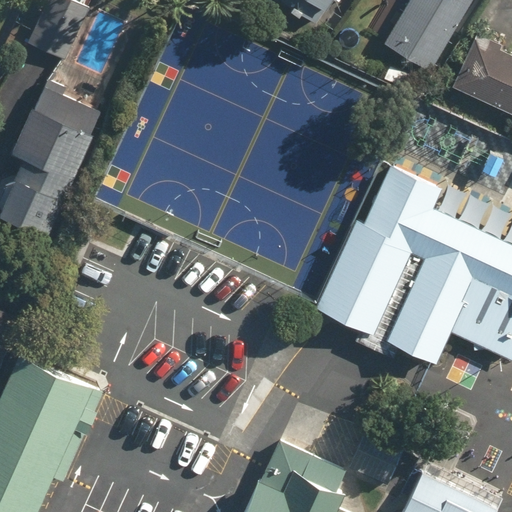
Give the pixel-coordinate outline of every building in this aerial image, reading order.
[(88,5),(77,0),(43,0),(24,41),(63,59),(88,5)] [(304,0),(319,10),(325,0),(304,0)] [(405,0),(380,44),(428,72),(470,0),(405,0)] [(511,53),(471,35),(449,86),(511,114),(511,53)] [(0,199),(0,215),(40,235),(102,108),(45,79),(9,151),(21,157),(0,199)] [(511,142),(506,140),(497,160),(511,166),(511,142)] [(385,155),(315,302),(435,358),(449,329),(511,358),(511,242),(434,206),(445,183),(385,155)] [(0,354),(19,318),(0,308),(0,354)] [(0,511),(37,511),(99,383),(17,345),(0,380),(0,511)] [(364,511),(342,501),(356,470),(279,434),(259,477),(242,511),(364,511)] [(425,455),(398,511),(492,511),(502,491),(425,455)]
